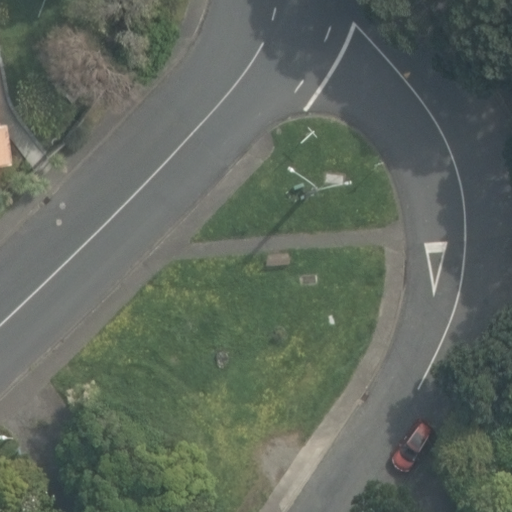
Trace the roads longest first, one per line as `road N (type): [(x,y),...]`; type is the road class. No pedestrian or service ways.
road 1 (residential): [(334,511),(450,328),(467,229),(406,75),(277,14)]
road 2 (residential): [(0,327),(203,123),(250,66),(277,14)]
